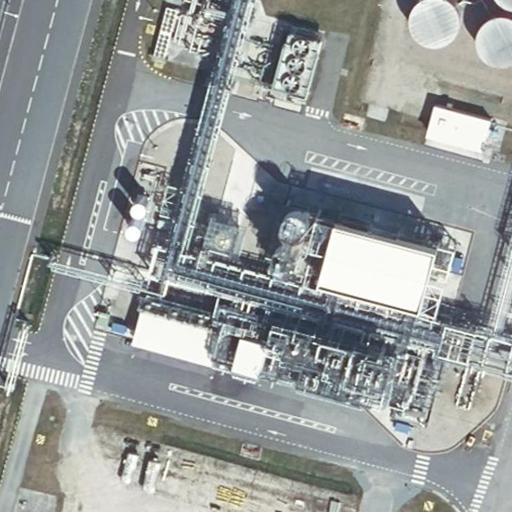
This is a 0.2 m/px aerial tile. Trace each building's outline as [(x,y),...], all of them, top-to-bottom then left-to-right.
[(461,13),(458,6),(452,1),(449,0),(427,0),(423,3),(418,9),(415,17),(415,25),(418,33),(423,39),(430,43),(437,45),(445,44),(452,41),(458,35),(461,28),(463,21),(461,13)] [(511,14),(511,15),(503,14),(496,16),(489,20),(484,26),(481,34),(481,42),(484,50),(489,56),(496,60),(504,62),(511,61),(511,60),(511,14)] [(326,38),(290,28),(273,90),(309,100),(326,38)] [(493,120),(437,105),(426,145),(483,160),(493,120)] [(148,214),(150,213),(152,211),(153,208),(152,206),(152,204),(150,202),(148,201),(146,200),(143,200),(141,201),(140,203),(138,205),(138,208),(139,210),(140,212),(142,214),(144,214),(146,215),(148,214)] [(307,239),(311,237),(314,235),(317,231),(318,227),(317,223),(316,220),(313,217),(310,215),(306,214),(302,214),(298,216),(295,219),(293,222),(292,227),(293,231),(295,235),(299,237),(303,239),(307,239)] [(141,236),(143,235),(145,233),(145,230),(145,228),(145,226),(143,224),(141,223),(139,222),(136,222),(134,223),(132,225),(131,227),(131,230),(131,232),(133,234),(134,235),(137,236),(139,236),(141,236)] [(443,252),(343,226),(327,287),(428,312),(443,252)] [(297,270),(301,269),(304,266),(307,263),(308,259),(307,255),(306,251),(303,248),(300,246),(296,245),(292,246),(288,247),(285,250),(283,254),(282,258),(283,262),(285,266),(289,269),(293,270),(297,270)] [(222,332),(143,311),(135,344),(213,364),(222,332)]
